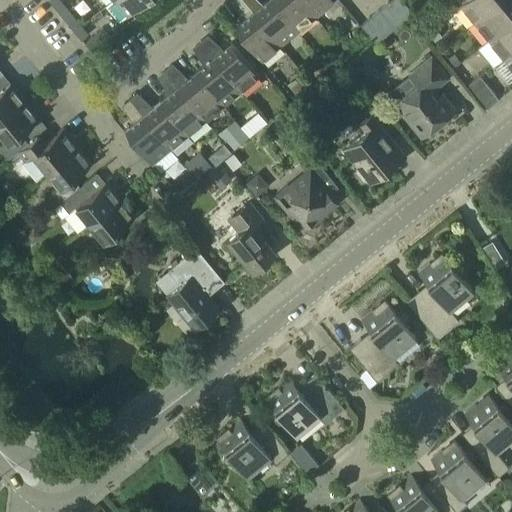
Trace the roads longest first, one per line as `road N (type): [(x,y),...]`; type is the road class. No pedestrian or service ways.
road 1 (tertiary): [(54,487),(78,480),(287,315)]
road 2 (tertiary): [(287,315),(511,131)]
road 3 (residential): [(88,117),(222,0)]
road 4 (residential): [(88,117),(0,8)]
road 5 (residential): [(370,418),(287,315)]
